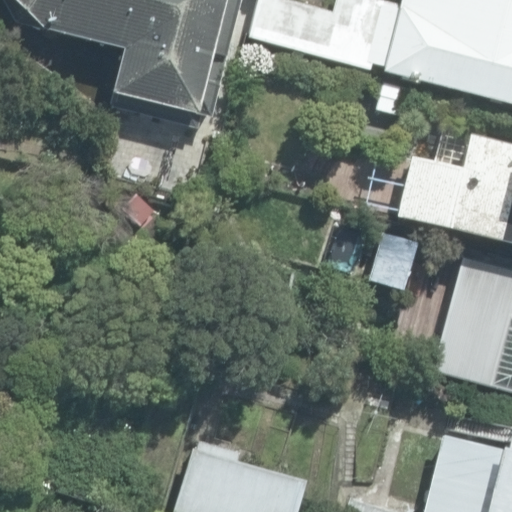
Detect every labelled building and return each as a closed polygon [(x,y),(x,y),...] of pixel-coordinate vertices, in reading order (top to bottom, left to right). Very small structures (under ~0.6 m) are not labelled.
[(121,112),(165,122),(166,119),(179,122),(182,113),(209,119),(236,0),(0,0),(0,3),(13,25),(121,49),(111,94),(113,94),(111,106),(122,109),(121,112)] [(379,72),(511,106),(511,0),(397,0),(396,5),(376,0),(332,0),(329,12),(282,0),(254,0),(245,37),(368,69),(369,63),(381,67),(379,72)] [(379,82),(373,108),(400,115),(406,89),(379,82)] [(391,212),(511,244),(511,145),(441,127),(431,162),(406,156),(391,212)] [(122,209),(137,226),(153,212),(137,194),(122,209)] [(267,237),(310,249),(322,210),(278,197),(267,237)] [(364,280),(401,291),(414,243),(378,233),(364,280)] [(428,370),(511,393),(511,270),(459,256),(428,370)] [(359,393),(393,402),(401,369),(367,361),(359,393)] [(511,511),(511,423),(507,422),(501,448),(440,433),(420,511),(511,511)] [(170,511),(291,511),(300,482),(235,462),(237,453),(200,442),(197,452),(188,450),(170,511)] [(343,511),(382,511),(347,500),(343,511)]
